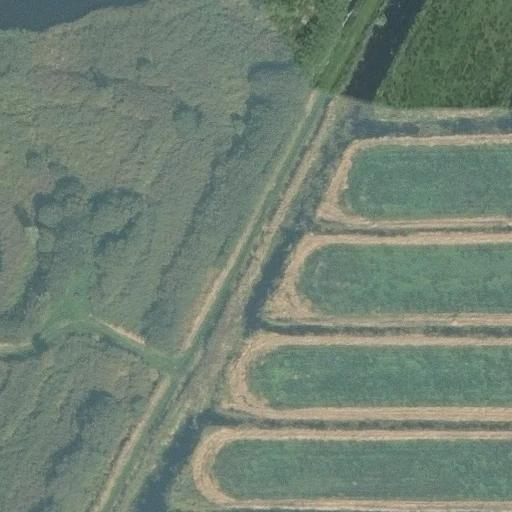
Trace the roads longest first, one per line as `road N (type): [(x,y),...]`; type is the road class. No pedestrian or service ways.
road 1 (track): [(180,364),(371,0)]
road 2 (track): [(0,354),(28,356),(71,307),(180,364)]
road 3 (track): [(180,364),(107,511)]
